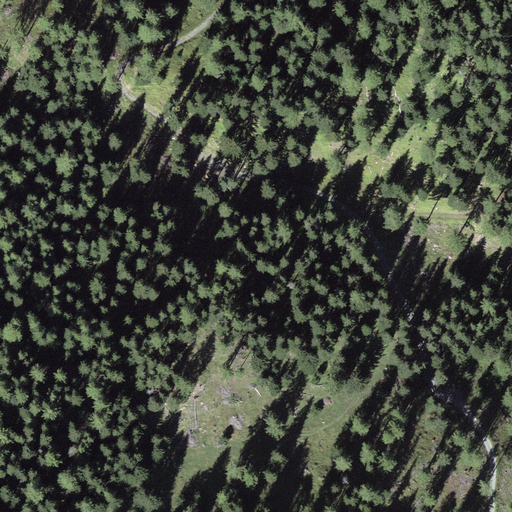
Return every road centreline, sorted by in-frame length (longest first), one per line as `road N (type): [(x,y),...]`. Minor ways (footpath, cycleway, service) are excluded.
road 1 (track): [(406,348),(380,268),(334,204),(190,151),(124,94),(118,74),(128,56),(203,31),(235,0)]
road 2 (track): [(406,348),(472,400),(499,446),(502,511)]
